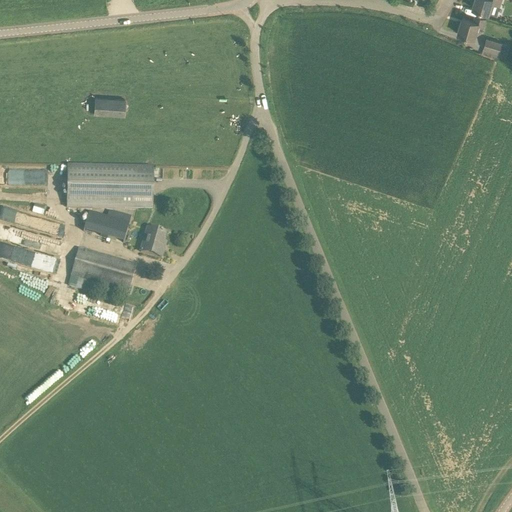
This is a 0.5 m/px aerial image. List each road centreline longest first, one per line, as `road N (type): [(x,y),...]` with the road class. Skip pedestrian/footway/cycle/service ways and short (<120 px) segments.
road 1 (unclassified): [(261,113),(222,205),(136,328),(0,448)]
road 2 (unclassified): [(424,511),(261,113)]
road 3 (tertiary): [(0,34),(240,5)]
road 4 (unclassified): [(271,8),(345,1),(433,20),(450,0)]
